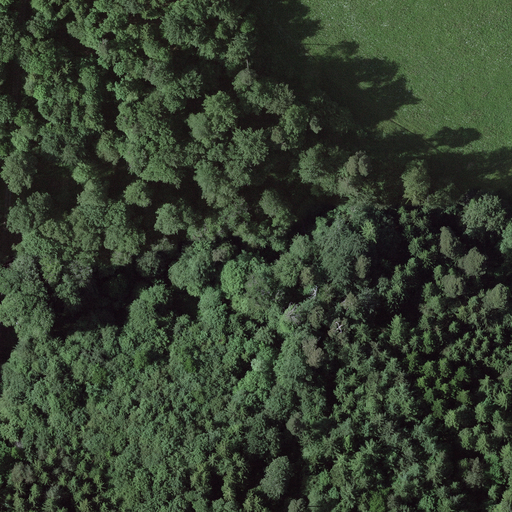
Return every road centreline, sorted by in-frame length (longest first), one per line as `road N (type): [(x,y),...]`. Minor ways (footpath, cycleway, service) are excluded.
road 1 (track): [(28,0),(56,29),(148,85),(377,147)]
road 2 (track): [(25,0),(0,323)]
